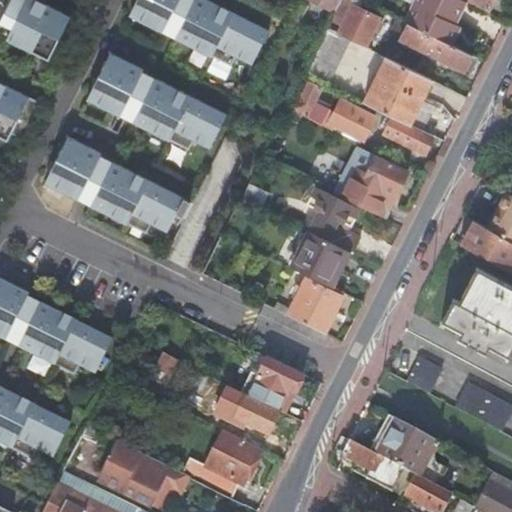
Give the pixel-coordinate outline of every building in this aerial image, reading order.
[(26,0),(9,0),(0,20),(0,36),(7,39),(26,0)] [(0,0),(0,20),(9,0),(0,0)] [(70,17),(36,0),(26,0),(7,39),(49,60),(70,17)] [(138,0),(131,15),(163,31),(178,0),(138,0)] [(176,38),(195,0),(178,0),(163,31),(176,38)] [(208,0),(195,0),(176,38),(232,66),(237,56),(253,65),(270,31),(208,0)] [(316,0),(332,9),(331,10),(335,11),(340,0),(316,0)] [(340,0),(335,11),(328,24),(326,28),(336,33),(351,4),(353,0),(340,0)] [(466,1),(463,0),(415,0),(413,4),(404,22),(449,44),(458,26),(455,24),(466,1)] [(468,0),(488,10),(493,0),(468,0)] [(380,18),(351,4),(336,33),(350,40),(366,48),(380,18)] [(449,44),(404,22),(394,17),(386,32),(463,71),(472,55),(449,44)] [(336,33),(326,28),(304,72),(328,84),(350,40),(336,33)] [(110,53),(88,99),(120,115),(141,72),(143,69),(110,53)] [(410,125),(433,81),(387,58),(365,102),(392,116),(410,125)] [(133,122),(155,79),(141,72),(120,115),(133,122)] [(155,79),(133,122),(189,150),(194,140),(210,149),(227,115),(155,79)] [(292,110),(307,118),(322,89),(307,81),(292,110)] [(39,103),(0,83),(0,137),(7,141),(11,133),(21,139),(39,103)] [(375,117),(339,100),(327,124),(363,141),(375,117)] [(313,121),(323,125),(326,117),(317,113),(313,121)] [(434,136),(410,125),(392,116),(382,134),(424,155),(434,136)] [(68,136),(45,182),(77,198),(99,155),(100,152),(68,136)] [(382,196),(392,201),(406,172),(357,148),(334,193),(374,213),(382,196)] [(90,205),(112,162),(99,155),(77,198),(90,205)] [(112,162),(90,205),(146,233),(151,224),(167,232),(176,214),(182,217),(190,202),(184,199),(184,198),(112,162)] [(294,198),(300,201),(309,183),(302,180),(294,198)] [(267,193),(248,183),(241,197),(261,207),(267,193)] [(347,249),(354,253),(362,239),(347,232),(336,225),(338,220),(350,226),(359,208),(309,183),(300,201),(311,207),(301,227),(310,231),(347,249)] [(498,213),(488,231),(511,243),(511,197),(508,195),(498,213)] [(374,213),(384,218),(392,201),(382,196),(374,213)] [(336,225),(347,232),(350,226),(338,220),(336,225)] [(459,245),(511,273),(511,243),(488,231),(472,222),(466,234),(459,245)] [(329,285),(347,249),(310,231),(292,267),(329,285)] [(442,321),(461,332),(457,338),(486,354),(490,347),(510,357),(511,352),(511,287),(477,269),(459,302),(454,300),(448,310),(442,321)] [(286,314),(324,333),(342,297),(304,279),(286,314)] [(0,280),(0,338),(5,341),(27,298),(29,295),(0,280)] [(19,348),(40,305),(27,298),(5,341),(19,348)] [(40,305),(19,348),(74,376),(79,366),(96,374),(113,341),(40,305)] [(177,361),(162,354),(155,368),(169,376),(177,361)] [(413,371),(406,384),(428,395),(441,371),(420,359),(413,371)] [(241,391),(285,414),(292,400),(286,397),(289,392),(295,395),(304,379),(267,360),(261,371),(252,368),(241,391)] [(511,408),(468,385),(455,410),(500,433),(511,411),(511,408)] [(0,389),(0,444),(33,461),(38,451),(54,459),(71,425),(0,389)] [(279,414),(244,396),(233,418),(268,436),(279,414)] [(374,455),(413,475),(418,478),(436,443),(392,419),(383,437),(374,455)] [(198,482),(231,499),(239,484),(243,486),(260,453),(222,434),(206,467),(190,459),(182,475),(198,482)] [(367,479),(401,497),(413,475),(374,455),(350,442),(346,449),(341,457),(370,472),(367,479)] [(174,486),(180,474),(119,444),(99,483),(151,509),(165,481),(174,486)] [(63,511),(80,479),(64,471),(43,511),(63,511)] [(442,511),(451,497),(418,478),(407,497),(434,511),(442,511)] [(111,495),(80,479),(63,511),(113,511),(105,508),(111,495)] [(476,510),(479,511),(511,511),(511,494),(490,483),(476,510)] [(136,511),(138,508),(121,500),(111,495),(105,508),(113,511),(136,511)] [(472,511),(475,507),(462,501),(456,511),(472,511)]
